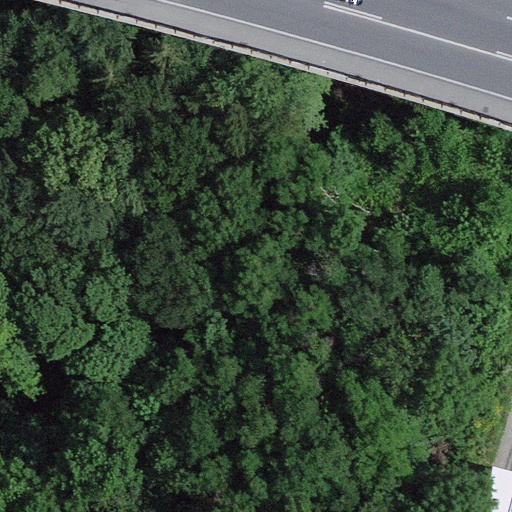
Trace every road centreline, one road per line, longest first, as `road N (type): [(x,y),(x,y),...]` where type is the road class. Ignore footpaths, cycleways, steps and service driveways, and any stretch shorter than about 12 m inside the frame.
road 1 (motorway): [(324,0),(511,67)]
road 2 (motorway): [(375,0),(511,38)]
